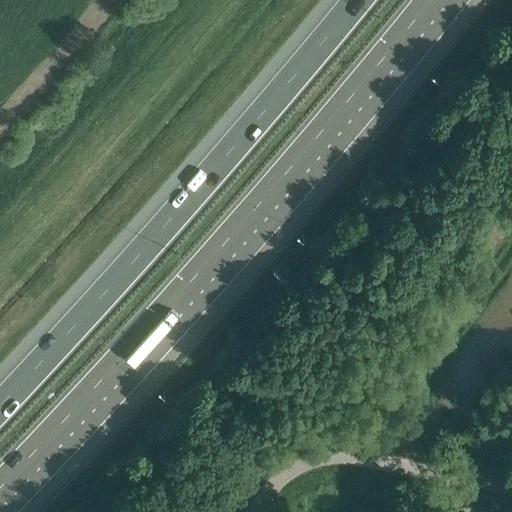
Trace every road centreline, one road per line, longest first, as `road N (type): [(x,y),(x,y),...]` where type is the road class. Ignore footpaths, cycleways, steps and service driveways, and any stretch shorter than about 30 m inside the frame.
road 1 (motorway): [(0,486),(227,240),(428,0)]
road 2 (motorway): [(349,0),(152,246),(0,403)]
